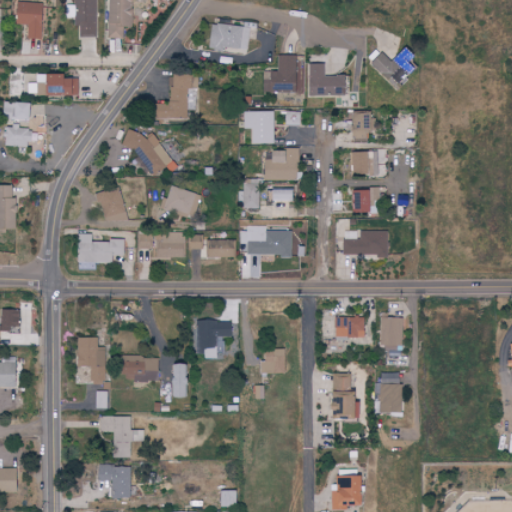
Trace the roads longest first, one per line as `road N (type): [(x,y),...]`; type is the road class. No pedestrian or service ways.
road 1 (residential): [(56,290),(511,290)]
road 2 (residential): [(56,277),(56,219),(78,160),(201,0)]
road 3 (residential): [(53,511),(56,290)]
road 4 (residential): [(312,511),(311,290)]
road 5 (residential): [(191,16),(371,38)]
road 6 (residential): [(155,62),(0,59)]
